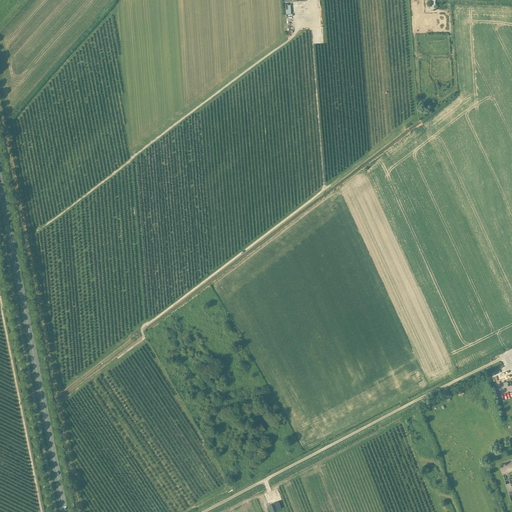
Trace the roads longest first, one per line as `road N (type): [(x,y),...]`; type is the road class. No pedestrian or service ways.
road 1 (track): [(204,511),(508,353)]
road 2 (primary): [(64,511),(0,182)]
road 3 (track): [(41,511),(0,300)]
